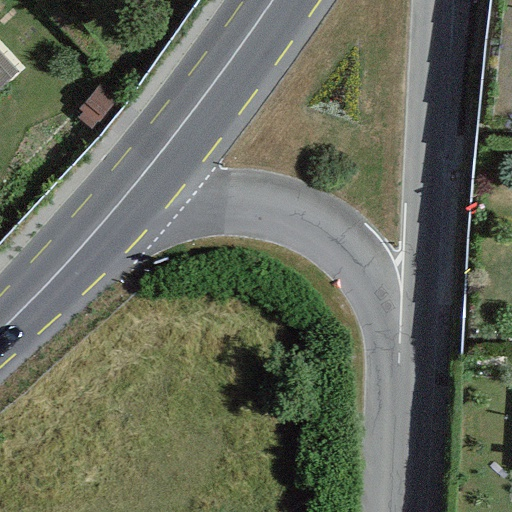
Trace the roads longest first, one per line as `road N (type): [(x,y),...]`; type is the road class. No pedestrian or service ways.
road 1 (unclassified): [(102,221),(227,210),(309,221),(372,280),(409,373)]
road 2 (unclassified): [(409,373),(421,288),(434,0)]
road 3 (secondary): [(271,0),(102,221)]
road 4 (secondary): [(102,221),(0,323)]
road 5 (unclassified): [(399,511),(409,373)]
